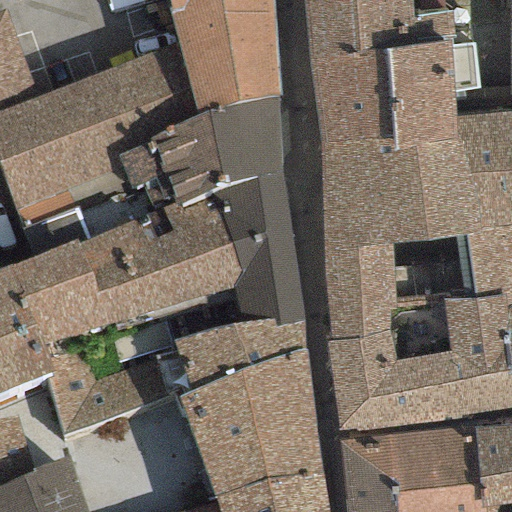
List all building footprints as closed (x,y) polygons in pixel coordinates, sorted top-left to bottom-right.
[(164,0),(175,42),(194,117),(207,111),(281,96),(274,0),(164,0)] [(301,0),(318,147),(391,138),(396,151),(452,140),(453,115),(451,91),(478,88),(473,45),(448,46),(448,10),(412,15),(410,0),(301,0)] [(194,117),(175,42),(35,97),(3,9),(0,10),(0,173),(13,212),(121,169),(114,155),(148,144),(148,137),(194,117)] [(194,117),(148,137),(148,144),(114,155),(121,169),(143,215),(215,190),(241,322),(273,316),(273,328),(302,320),(280,169),(281,96),(207,111),(194,117)] [(391,138),(318,147),(319,246),(389,242),(481,236),(482,229),(511,227),(511,111),(509,111),(453,115),(452,140),(396,151),(391,138)] [(0,268),(0,390),(48,371),(62,434),(176,394),(188,390),(169,339),(241,322),(215,190),(143,215),(135,220),(80,244),(78,237),(0,268)] [(389,242),(319,246),(328,343),(323,341),(336,432),(511,410),(511,369),(505,307),(501,295),(439,301),(447,351),(386,361),(385,329),(385,307),(395,306),(389,242)] [(310,413),(304,347),(302,320),(273,328),(273,316),(241,322),(169,339),(188,390),(176,394),(193,446),(310,413)] [(193,446),(210,500),(318,473),(310,413),(193,446)] [(0,486),(32,473),(31,469),(15,417),(0,420),(0,486)] [(511,511),(511,423),(472,426),(482,511),(511,511)] [(391,482),(394,511),(482,511),(472,426),(386,436),(391,482)] [(342,487),(391,482),(386,436),(337,441),(342,487)] [(85,511),(66,456),(31,469),(32,473),(0,486),(0,511),(85,511)] [(325,511),(318,473),(210,500),(177,511),(325,511)] [(394,511),(391,482),(342,487),(344,511),(394,511)]
